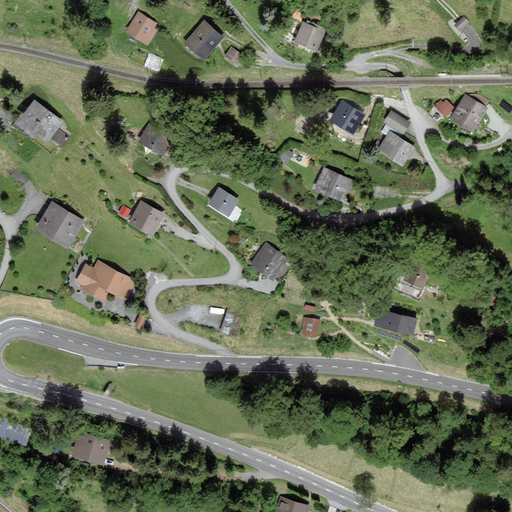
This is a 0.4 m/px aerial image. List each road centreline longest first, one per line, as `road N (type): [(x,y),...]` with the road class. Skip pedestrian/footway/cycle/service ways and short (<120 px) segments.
road 1 (residential): [(233,363),(152,310),(153,292),(228,280),(235,267),(176,200),(174,172),(209,170),(311,217),(389,215),(443,189),(414,124)]
road 2 (secondary): [(0,373),(192,434),(376,511)]
road 3 (secondary): [(511,398),(365,368),(233,363)]
road 4 (residential): [(414,124),(395,72),(357,61),(409,47),(467,52),(472,39),(459,22)]
road 5 (secondary): [(233,363),(118,353),(27,327),(0,334)]
road 6 (track): [(277,467),(190,476),(112,462)]
